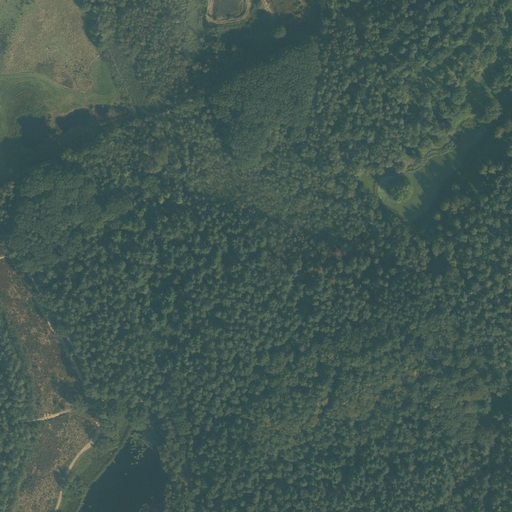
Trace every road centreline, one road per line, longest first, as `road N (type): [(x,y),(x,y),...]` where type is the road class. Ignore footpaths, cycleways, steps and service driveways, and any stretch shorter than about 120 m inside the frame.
road 1 (track): [(13,250),(100,396),(140,404)]
road 2 (track): [(140,404),(173,414),(195,511)]
road 3 (track): [(55,511),(67,473),(98,434),(95,403)]
